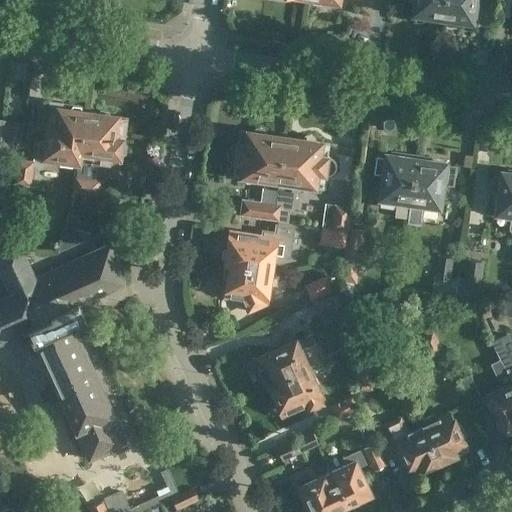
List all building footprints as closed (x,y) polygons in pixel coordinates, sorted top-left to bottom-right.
[(441,17),(443,0),(412,0),(411,14),(412,17),(414,19),(417,21),(419,21),(422,19),(424,17),(424,15),(441,17)] [(443,0),(441,17),(476,22),(478,8),(476,7),(476,0),(443,0)] [(76,168),(84,113),(51,108),(49,122),(48,122),(45,142),(35,141),(32,157),(60,161),(59,165),(76,168)] [(72,190),(93,193),(98,194),(100,180),(96,179),(98,165),(118,168),(125,119),(84,113),(76,168),(72,190)] [(7,121),(2,154),(18,156),(22,124),(7,121)] [(274,205),(284,138),(246,132),(244,145),(236,144),(234,144),(232,145),(230,147),(229,148),(228,150),(227,152),(227,153),(228,156),(229,157),(229,158),(231,160),(233,161),(242,163),(240,178),(264,181),(261,203),(242,200),(240,215),(278,221),(280,206),(274,205)] [(328,175),(331,174),(332,173),(333,171),(334,169),(334,167),(335,166),(334,164),(334,162),(333,161),(331,159),(329,158),(328,158),(320,157),(322,143),(284,138),(274,205),(280,206),(278,221),(288,223),(290,209),(294,210),(297,190),(291,189),(291,185),(316,189),(318,174),(325,175),(327,175),(328,175)] [(416,159),(386,154),(386,157),(376,156),(373,173),(383,174),(380,198),(397,201),(395,216),(408,218),(411,203),(410,203),(416,159)] [(31,186),(35,160),(18,158),(14,183),(31,186)] [(452,184),(455,167),(445,166),(446,163),(416,159),(410,203),(408,218),(407,224),(421,226),(424,205),(439,207),(443,183),(452,184)] [(511,172),(501,171),(501,173),(496,173),(489,177),(488,184),(493,190),(498,191),(495,213),(510,215),(508,230),(511,234),(511,172)] [(348,231),(348,228),(351,206),(334,204),(330,229),(348,231)] [(75,209),(69,208),(55,245),(86,231),(86,225),(73,223),(75,209)] [(290,258),(295,227),(275,224),(274,232),(261,230),(260,236),(252,235),(252,238),(230,235),(226,263),(271,271),(274,255),(290,258)] [(348,231),(330,229),(322,227),(319,244),(345,248),(348,231)] [(345,248),(344,259),(345,259),(342,280),(354,282),(356,283),(364,231),(348,228),(348,231),(345,248)] [(0,250),(0,270),(12,297),(0,301),(0,342),(28,330),(34,344),(37,342),(89,459),(111,450),(114,456),(117,455),(115,452),(128,446),(74,325),(86,319),(80,302),(122,284),(113,263),(120,260),(118,256),(116,258),(111,246),(36,279),(19,242),(0,250)] [(433,276),(447,279),(451,279),(451,278),(454,257),(437,255),(433,276)] [(467,259),(464,277),(463,281),(480,284),(481,284),(484,262),(467,259)] [(271,271),(226,263),(223,279),(228,279),(226,294),(242,297),(248,311),(266,301),(271,271)] [(311,300),(335,289),(328,274),(304,285),(311,300)] [(451,279),(447,279),(433,276),(431,294),(455,297),(458,279),(451,278),(451,279)] [(463,281),(464,277),(459,277),(458,279),(455,297),(455,299),(462,300),(462,301),(477,302),(480,284),(463,281)] [(354,282),(342,280),(340,293),(351,295),(354,282)] [(342,304),(335,289),(311,300),(319,315),(342,304)] [(419,335),(433,329),(427,317),(414,323),(419,335)] [(434,328),(433,329),(419,335),(429,358),(444,350),(434,328)] [(511,340),(508,332),(491,340),(500,359),(511,385),(511,358),(511,357),(511,340)] [(309,368),(301,351),(308,348),(316,345),(311,333),(253,359),(266,388),(270,387),(309,368)] [(490,364),(501,387),(488,393),(506,432),(511,429),(511,385),(500,359),(490,364)] [(353,368),(357,393),(373,389),(369,365),(353,368)] [(322,397),(316,384),(309,368),(270,387),(282,413),(305,403),(309,411),(323,405),(320,398),(322,397)] [(457,380),(472,411),(484,406),(470,374),(457,380)] [(329,405),(335,418),(336,421),(360,409),(353,394),(329,405)] [(470,449),(453,410),(438,417),(436,414),(423,421),(425,426),(441,462),(470,449)] [(409,434),(407,431),(401,417),(384,424),(396,450),(400,448),(413,475),(441,462),(425,426),(409,434)] [(282,460),(287,458),(318,443),(312,429),(275,446),(282,460)] [(54,511),(39,475),(50,470),(35,435),(8,446),(23,482),(12,486),(23,511),(54,511)] [(376,442),(363,448),(374,470),(386,465),(376,442)] [(346,464),(331,471),(347,506),(373,494),(359,465),(367,462),(361,449),(343,457),(346,464)] [(111,511),(136,511),(160,501),(177,493),(181,491),(169,467),(162,470),(171,489),(132,507),(124,489),(105,497),(111,511)] [(333,511),(347,506),(331,471),(317,477),(312,467),(292,476),(308,511),(333,511)] [(177,493),(160,501),(163,506),(173,502),(177,510),(199,499),(193,487),(177,494),(177,493)] [(91,511),(107,511),(103,502),(90,508),(91,511)]
